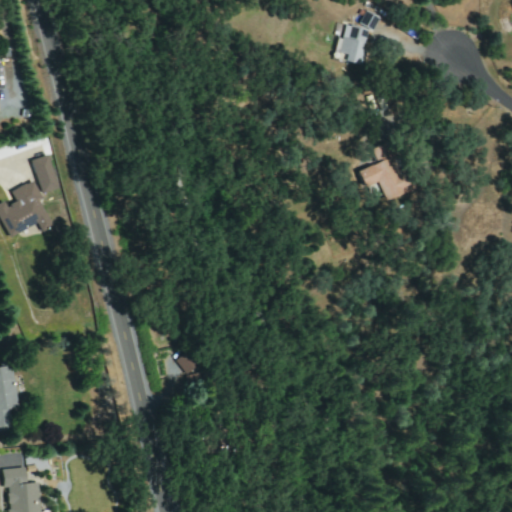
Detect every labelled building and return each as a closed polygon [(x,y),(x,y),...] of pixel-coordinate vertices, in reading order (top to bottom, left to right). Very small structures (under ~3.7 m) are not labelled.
[(355,24),(369,30),(375,17),(361,11),(355,24)] [(365,31),(340,24),(331,57),(356,64),(365,31)] [(55,188),(44,155),(27,160),(38,194),(55,188)] [(353,171),(360,187),(373,182),(380,201),(402,192),(388,157),(353,171)] [(0,215),(10,235),(33,224),(38,233),(49,227),(35,201),(39,199),(29,180),(7,192),(11,201),(0,207),(0,215)] [(194,377),(203,361),(182,349),(173,365),(194,377)] [(0,371),(1,408),(12,408),(11,371),(0,371)] [(4,511),(52,511),(42,511),(35,511),(34,482),(22,483),(21,467),(0,468),(0,478),(1,489),(3,489),(4,511)]
